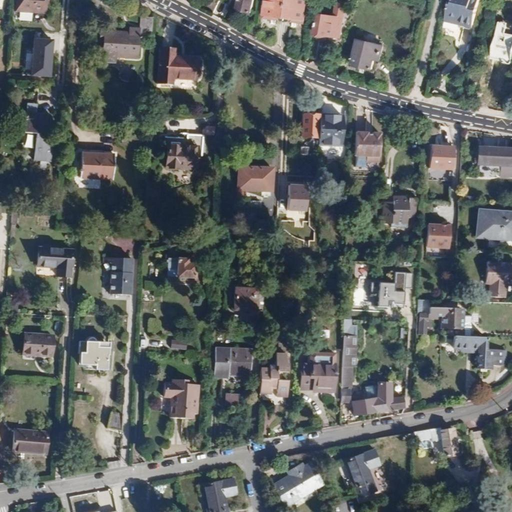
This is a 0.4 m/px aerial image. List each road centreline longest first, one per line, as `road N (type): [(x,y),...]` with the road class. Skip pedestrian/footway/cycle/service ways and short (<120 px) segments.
road 1 (tertiary): [(155,0),(334,85),(511,126)]
road 2 (residential): [(247,451),(487,408),(511,394)]
road 3 (residential): [(0,496),(247,451)]
